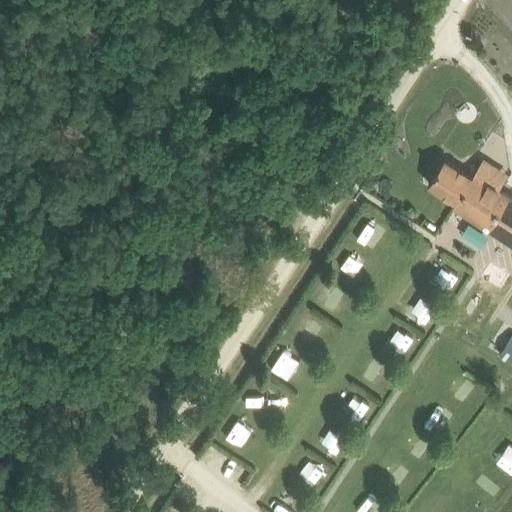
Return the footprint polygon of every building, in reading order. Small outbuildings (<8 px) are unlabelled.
[(437,188),(456,200),(453,204),(511,241),(511,195),(505,191),(474,171),(472,175),(445,157),(429,182),(437,188)] [(365,220),(357,239),(384,250),(392,231),(365,220)] [(348,250),(339,266),(363,280),(373,265),(348,250)] [(325,282),(316,299),(333,309),(342,293),(325,282)] [(304,316),(293,331),(309,342),(319,326),(304,316)] [(397,326),(388,343),(405,351),(413,335),(397,326)] [(511,333),(500,353),(511,360),(511,333)] [(433,409),(423,421),(436,432),(446,420),(433,409)] [(321,441),(336,451),(346,436),(331,426),(321,441)] [(414,432),(402,447),(425,464),(436,449),(414,432)] [(313,483),(323,470),(309,459),(299,472),(313,483)]
